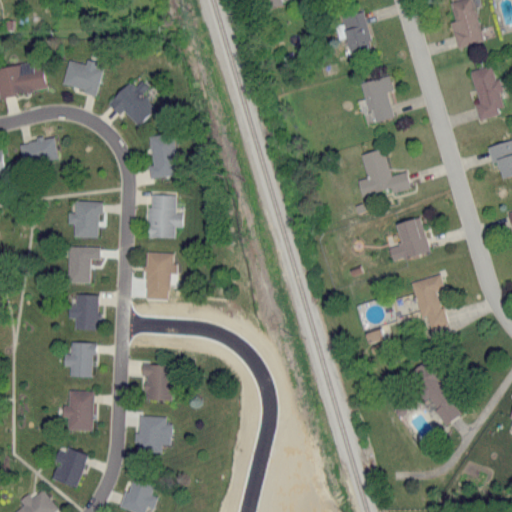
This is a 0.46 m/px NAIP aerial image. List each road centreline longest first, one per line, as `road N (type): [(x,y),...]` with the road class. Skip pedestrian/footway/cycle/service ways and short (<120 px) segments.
road 1 (residential): [(89,511),(116,458),(126,160),(110,131),(78,114),(0,119)]
road 2 (residential): [(402,0),(489,289),(511,327)]
road 3 (residential): [(244,511),(266,422),(264,380),(252,360),(200,324),(123,318)]
